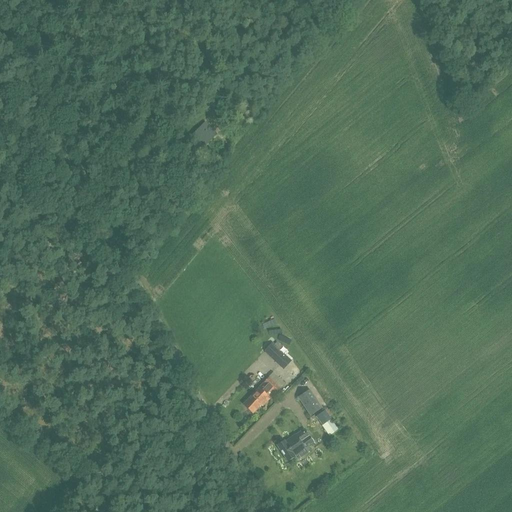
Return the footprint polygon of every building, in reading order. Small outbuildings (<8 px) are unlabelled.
[(191,135),(203,147),(217,133),(206,122),(191,135)] [(284,353),(288,350),(278,341),(275,344),(284,353)] [(264,351),(276,362),(284,354),(272,343),(264,351)] [(274,372),(246,401),(243,404),(252,413),(261,405),(263,406),(270,398),(269,397),(273,393),(274,394),(285,382),(274,372)] [(302,393),(314,410),(324,403),(313,388),(307,392),(306,390),(302,393)] [(316,416),(322,426),(332,419),(325,410),(316,416)] [(324,425),(331,436),(337,432),(330,421),(324,425)] [(277,446),(287,461),(294,457),(295,459),(307,452),(303,447),(312,441),(304,429),(295,435),(295,434),(277,446)]
